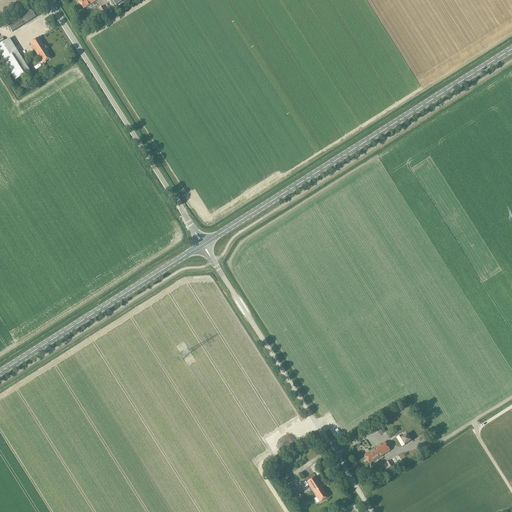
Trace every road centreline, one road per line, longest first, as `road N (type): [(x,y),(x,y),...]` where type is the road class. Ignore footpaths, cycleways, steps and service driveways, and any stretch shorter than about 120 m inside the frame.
road 1 (secondary): [(206,242),(511,48)]
road 2 (unclassified): [(371,511),(212,261)]
road 3 (unclassified): [(194,231),(48,0)]
road 4 (secondary): [(0,372),(199,246)]
